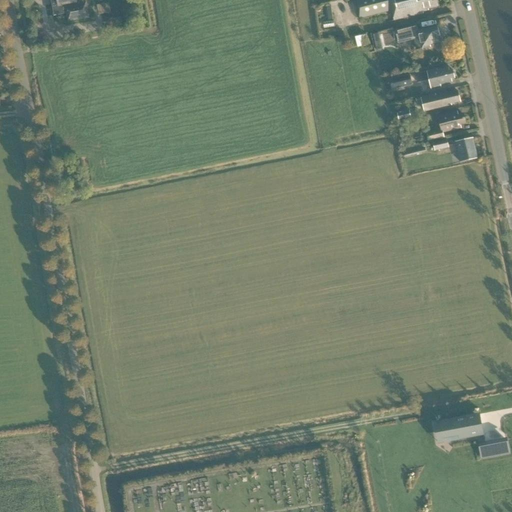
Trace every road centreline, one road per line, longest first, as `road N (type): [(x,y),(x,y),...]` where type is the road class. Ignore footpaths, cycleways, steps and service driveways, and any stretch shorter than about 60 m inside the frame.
road 1 (unclassified): [(101,511),(8,0)]
road 2 (secondary): [(511,212),(466,0)]
